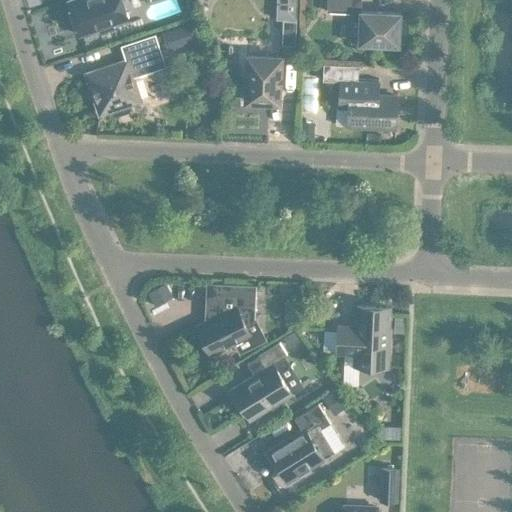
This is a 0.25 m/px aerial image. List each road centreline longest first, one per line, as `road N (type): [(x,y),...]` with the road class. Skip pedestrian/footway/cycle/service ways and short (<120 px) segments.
road 1 (residential): [(429,164),(58,148)]
road 2 (residential): [(110,265),(427,271)]
road 3 (residential): [(247,511),(189,422),(110,265)]
road 4 (residential): [(435,0),(429,164)]
road 5 (residential): [(58,148),(10,0)]
road 6 (residential): [(110,265),(58,148)]
